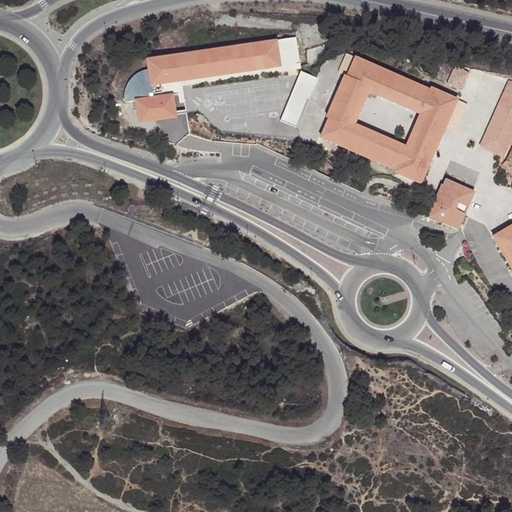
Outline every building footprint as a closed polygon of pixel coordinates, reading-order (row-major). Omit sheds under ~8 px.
[(290,40),(143,68),(145,78),(142,78),(138,80),(134,81),(130,84),(127,87),(124,91),(122,94),(121,99),(120,104),(120,112),(133,109),(137,133),(176,126),(171,101),(148,106),(147,102),(149,102),(148,94),(295,66),(290,40)] [(396,171),(423,182),(458,97),(431,87),(430,89),(354,58),(346,78),(343,76),(326,119),(328,120),(321,138),(397,169),(396,171)] [(461,91),(467,79),(457,75),(452,87),(461,91)] [(511,93),(511,91),(492,82),(485,98),(506,107),(511,93)] [(506,107),(485,98),(462,148),(483,158),(506,107)] [(476,189),(448,177),(445,184),(444,183),(431,213),(461,227),(476,189)] [(511,223),(503,229),(501,232),(499,235),(498,237),(498,238),(498,240),(511,263),(511,223)] [(501,232),(503,229),(494,234),(498,240),(498,238),(498,237),(499,235),(501,232)]
